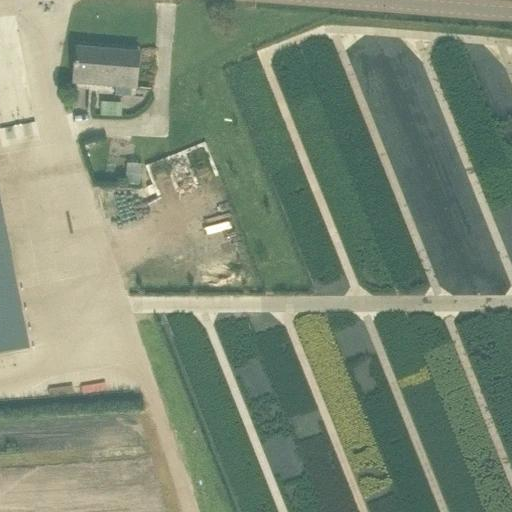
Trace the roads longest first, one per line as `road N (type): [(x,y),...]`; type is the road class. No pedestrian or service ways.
road 1 (track): [(194,511),(26,0)]
road 2 (tertiary): [(341,0),(511,13)]
